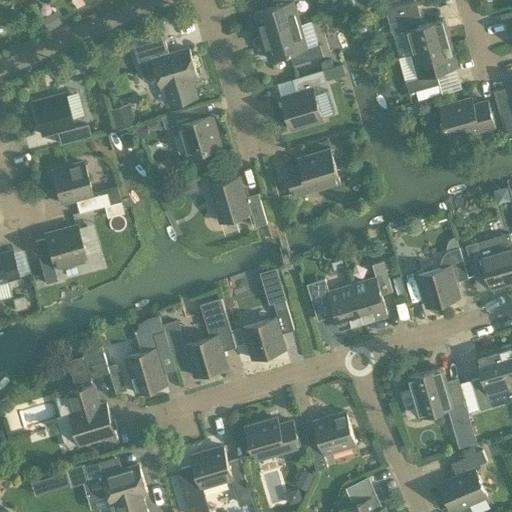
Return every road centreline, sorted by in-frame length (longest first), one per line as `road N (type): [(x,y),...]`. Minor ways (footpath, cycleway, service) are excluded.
road 1 (residential): [(171,409),(356,354)]
road 2 (residential): [(165,0),(0,74)]
road 3 (residential): [(422,511),(356,354)]
road 4 (residential): [(356,354),(511,308)]
road 5 (residential): [(259,137),(205,0)]
